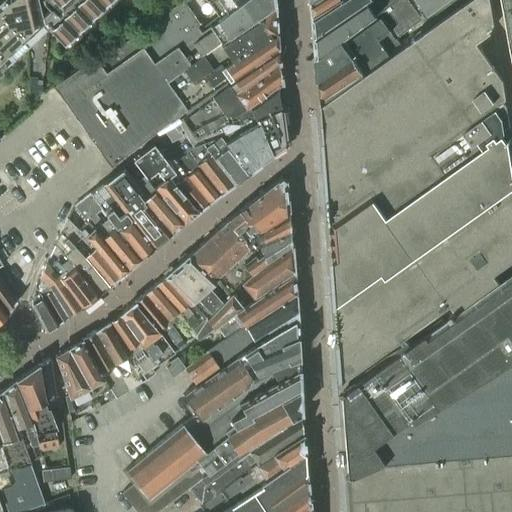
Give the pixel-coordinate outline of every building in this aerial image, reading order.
[(35,0),(0,0),(0,15),(22,39),(21,41),(27,47),(38,37),(39,31),(35,28),(42,22),(35,0)] [(35,0),(42,22),(61,42),(62,43),(107,0),(35,0)] [(158,18),(133,36),(142,48),(165,81),(182,69),(188,65),(272,6),(271,0),(243,0),(242,1),(220,18),(203,30),(197,35),(192,35),(171,35),(168,32),(158,18)] [(210,0),(208,2),(220,18),(242,1),(243,0),(210,0)] [(315,0),(311,3),(313,18),(339,0),(315,0)] [(339,0),(313,18),(315,38),(370,0),(339,0)] [(370,0),(315,38),(317,59),(342,41),(387,9),(395,21),(389,26),(388,26),(397,38),(423,19),(408,0),(370,0)] [(349,83),(321,102),(322,102),(322,104),(342,381),(344,381),(448,307),(493,275),(511,262),(511,140),(506,101),(505,100),(502,80),(475,43),(489,32),(488,31),(494,27),(493,26),(493,25),(488,0),(470,0),(404,47),(403,45),(402,46),(402,45),(393,51),(390,56),(365,73),(349,83)] [(408,0),(423,19),(449,0),(408,0)] [(511,0),(503,0),(511,47),(511,0)] [(192,35),(197,35),(203,30),(182,1),(158,18),(168,32),(171,35),(192,35)] [(220,69),(218,67),(230,58),(232,60),(275,32),(272,6),(188,65),(182,69),(192,83),(196,80),(199,84),(220,69)] [(0,15),(0,58),(1,59),(3,62),(7,66),(27,47),(21,41),(22,39),(0,15)] [(352,56),(319,78),(321,102),(349,83),(365,73),(390,56),(393,51),(402,45),(397,38),(388,26),(389,26),(383,17),(353,39),(345,44),(352,56)] [(231,78),(277,49),(275,32),(232,60),(230,58),(218,67),(220,69),(228,80),(231,78)] [(53,85),(52,86),(55,90),(55,89),(108,163),(107,163),(110,167),(111,166),(155,131),(161,126),(165,131),(164,131),(171,142),(183,136),(180,131),(183,129),(186,134),(193,130),(185,118),(229,85),(227,81),(228,80),(220,69),(199,84),(196,80),(192,83),(182,69),(165,81),(142,48),(133,36),(113,50),(110,45),(94,57),(54,86),(53,85)] [(342,41),(317,59),(317,64),(319,78),(352,56),(345,44),(342,41)] [(278,61),(277,49),(231,78),(228,80),(227,81),(229,85),(235,93),(278,61)] [(229,85),(185,118),(193,130),(216,118),(225,115),(233,114),(277,86),(280,84),(278,61),(235,93),(229,85)] [(193,130),(186,134),(193,146),(201,142),(204,140),(216,132),(226,126),(237,123),(251,117),(281,108),(277,86),(233,114),(225,115),(216,118),(193,130)] [(216,132),(204,140),(208,145),(219,137),(224,142),(234,134),(258,164),(260,163),(266,159),(271,156),(284,147),(286,142),(281,108),(251,117),(237,123),(226,126),(216,132)] [(234,134),(224,142),(248,172),(258,164),(234,134)] [(204,140),(201,142),(233,183),(248,172),(224,142),(219,137),(208,145),(204,140)] [(191,147),(185,150),(187,153),(192,160),(198,167),(219,194),(233,184),(233,183),(201,142),(193,146),(191,147)] [(147,149),(132,160),(183,223),(197,211),(169,176),(175,172),(167,163),(167,162),(153,144),(147,149)] [(187,153),(176,161),(181,168),(187,176),(208,203),(219,194),(198,167),(192,160),(187,153)] [(173,158),(167,162),(167,163),(175,172),(169,176),(197,211),(208,203),(187,176),(181,168),(176,161),(173,158)] [(132,160),(122,168),(138,189),(145,197),(140,201),(168,236),(170,234),(183,223),(132,160)] [(122,168),(102,184),(153,247),(168,236),(140,201),(145,197),(138,189),(122,168)] [(280,176),(225,220),(235,231),(285,193),(283,179),(280,176)] [(102,184),(90,193),(101,208),(108,217),(139,258),(153,247),(102,184)] [(90,193),(74,205),(87,221),(127,269),(139,258),(108,217),(102,223),(95,214),(101,208),(90,193)] [(285,193),(235,231),(244,242),(287,213),(285,193)] [(287,213),(244,242),(251,249),(258,242),(289,231),(287,213)] [(68,217),(61,230),(71,243),(74,246),(108,286),(119,277),(85,236),(78,229),(68,217)] [(215,229),(187,255),(213,279),(214,280),(228,294),(231,292),(240,282),(250,273),(239,260),(251,249),(244,242),(235,231),(225,220),(225,221),(215,229)] [(87,221),(78,229),(85,236),(119,277),(127,269),(87,221)] [(61,230),(53,243),(65,255),(98,294),(108,286),(74,246),(71,243),(61,230)] [(251,249),(239,260),(250,273),(290,245),(289,231),(258,242),(251,249)] [(53,243),(45,263),(60,278),(80,308),(98,294),(65,255),(53,243)] [(192,329),(190,331),(198,340),(201,338),(233,313),(292,274),(290,245),(250,273),(240,282),(231,292),(228,294),(221,302),(216,308),(210,313),(206,319),(205,318),(203,320),(199,323),(192,329)] [(187,255),(175,265),(201,291),(216,308),(221,302),(228,294),(214,280),(213,279),(187,255)] [(0,306),(6,314),(15,299),(0,278),(0,264),(1,264),(1,265),(2,265),(0,261),(0,306)] [(45,263),(38,276),(49,283),(67,316),(80,308),(60,278),(45,263)] [(175,265),(164,275),(188,303),(203,320),(205,318),(206,319),(210,313),(216,308),(201,291),(175,265)] [(233,313),(201,338),(209,349),(224,338),(294,293),(292,274),(233,313)] [(343,390),(350,474),(350,476),(389,460),(394,457),(383,440),(384,437),(386,436),(414,418),(417,422),(432,412),(500,370),(508,364),(511,362),(511,274),(499,284),(493,275),(448,307),(454,315),(424,337),(349,389),(349,390),(343,390)] [(163,275),(153,284),(192,329),(199,323),(191,314),(192,313),(188,309),(183,307),(188,303),(164,275),(163,275)] [(38,276),(35,287),(59,321),(67,316),(49,283),(38,276)] [(153,284),(143,292),(166,321),(172,316),(172,319),(178,325),(179,324),(186,334),(190,331),(192,329),(153,284)] [(33,295),(31,302),(43,327),(47,329),(59,321),(35,287),(33,295)] [(143,292),(133,301),(156,330),(161,325),(168,334),(167,335),(178,349),(184,344),(180,339),(166,321),(143,292)] [(206,351),(184,369),(195,385),(255,344),(265,337),(296,319),(294,293),(224,338),(209,349),(206,351)] [(133,301),(119,313),(156,364),(173,352),(156,330),(133,301)] [(119,313),(107,322),(136,366),(141,374),(142,374),(146,379),(154,373),(150,368),(156,364),(119,313)] [(265,337),(255,344),(260,351),(297,335),(296,319),(265,337)] [(107,322),(95,330),(118,372),(120,375),(128,390),(146,379),(142,374),(141,374),(136,366),(107,322)] [(95,330),(81,339),(100,373),(103,379),(115,398),(128,390),(120,375),(118,372),(95,330)] [(195,385),(182,394),(196,414),(199,418),(241,388),(250,377),(298,358),(297,335),(260,351),(255,344),(195,385)] [(69,346),(67,347),(94,395),(102,391),(108,401),(115,398),(103,379),(100,373),(81,339),(79,340),(78,339),(69,346)] [(56,354),(54,355),(68,395),(64,396),(67,412),(73,410),(74,412),(97,400),(94,395),(67,347),(66,348),(55,352),(56,354)] [(48,358),(37,364),(43,398),(45,410),(49,409),(48,407),(55,406),(55,407),(57,407),(55,396),(48,358)] [(134,481),(121,492),(137,511),(156,511),(189,487),(208,474),(197,459),(189,449),(197,442),(196,440),(205,433),(202,429),(205,427),(238,402),(295,372),(295,359),(298,358),(250,377),(241,388),(199,418),(196,414),(181,424),(125,469),(134,481)] [(165,367),(172,378),(181,370),(173,359),(167,363),(165,367)] [(511,511),(511,362),(508,364),(500,370),(432,412),(417,422),(414,418),(386,436),(384,437),(383,440),(394,457),(389,460),(350,476),(353,511),(511,511)] [(37,364),(14,380),(31,422),(34,433),(39,450),(59,447),(54,429),(56,429),(52,416),(49,409),(45,410),(43,398),(37,364)] [(205,427),(202,429),(205,433),(215,445),(249,419),(299,392),(298,371),(297,371),(295,372),(238,402),(205,427)] [(14,380),(0,391),(19,435),(28,460),(41,456),(39,450),(34,433),(31,422),(14,380)] [(0,391),(0,390),(0,448),(7,468),(7,469),(28,462),(29,462),(28,460),(19,435),(0,391)] [(197,442),(189,449),(197,459),(208,474),(231,456),(300,413),(299,392),(249,419),(215,445),(205,433),(196,440),(197,442)] [(208,474),(189,487),(203,504),(227,486),(240,476),(242,479),(245,477),(254,470),(254,468),(302,435),(300,413),(231,456),(208,474)] [(203,504),(200,506),(204,511),(219,511),(239,498),(240,499),(250,492),(304,455),(302,435),(254,468),(254,470),(245,477),(242,479),(240,476),(227,486),(203,504)] [(304,511),(309,510),(304,469),(304,455),(250,492),(240,499),(239,498),(219,511),(304,511)] [(7,468),(0,470),(0,491),(7,511),(17,511),(42,504),(28,462),(7,469),(7,468)]
